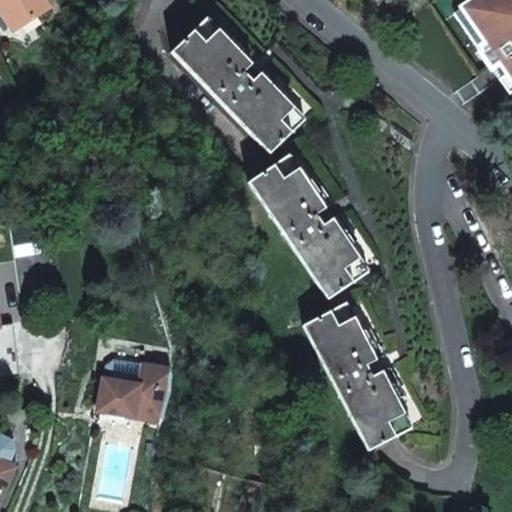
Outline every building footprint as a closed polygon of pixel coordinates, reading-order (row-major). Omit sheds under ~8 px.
[(0,0),(0,7),(15,31),(19,28),(0,0)] [(0,0),(19,28),(50,9),(44,0),(0,0)] [(511,0),(460,0),(450,7),(486,61),(494,56),(511,83),(511,0)] [(271,86),(240,54),(243,51),(231,39),(228,42),(207,19),(171,53),(270,154),(304,121),(283,98),(286,96),(274,84),(271,86)] [(249,184),(260,200),(329,299),(369,272),(351,246),(355,243),(345,230),(342,232),(316,195),(320,193),(310,179),(307,181),(289,155),(249,184)] [(0,375),(24,373),(19,322),(2,323),(0,297),(0,375)] [(303,326),(368,451),(398,436),(411,430),(396,401),(399,399),(392,384),(388,386),(368,347),(372,345),(364,330),(360,332),(345,304),(303,326)] [(170,392),(173,373),(150,369),(146,388),(104,380),(98,410),(101,411),(131,417),(161,423),(170,392)] [(131,417),(101,411),(99,422),(129,427),(131,417)] [(0,503),(16,468),(0,460),(0,503)]
